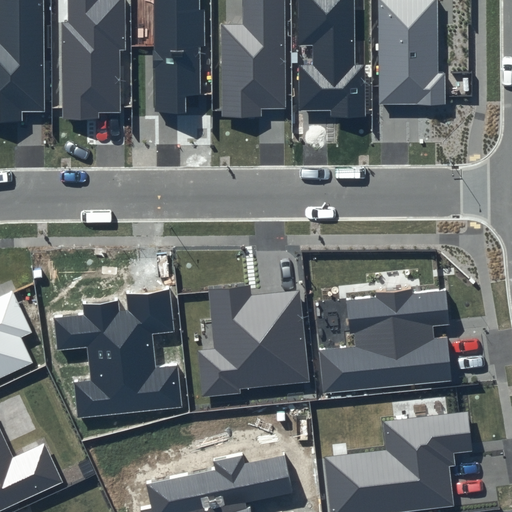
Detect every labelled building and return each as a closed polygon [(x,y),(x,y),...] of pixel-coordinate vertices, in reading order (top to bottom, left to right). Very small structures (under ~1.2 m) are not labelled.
[(43,0),(0,0),(0,120),(23,121),(22,111),(45,112),(43,0)] [(67,0),(68,22),(61,22),(62,118),(99,117),(99,112),(121,113),(120,50),(124,50),(124,0),(67,0)] [(201,0),(154,0),(156,114),(185,114),(184,95),(202,95),(201,0)] [(284,0),(242,0),(243,23),(220,24),(221,117),(261,117),(261,109),(286,109),(284,0)] [(354,0),(298,0),(298,46),(313,46),(313,65),(299,66),(299,112),(331,112),(331,117),(366,117),(365,65),(355,64),(354,0)] [(437,0),(377,0),(379,104),(445,104),(445,72),(438,72),(437,0)] [(214,349),(197,351),(201,396),(310,384),(300,291),(250,296),(250,285),(207,290),(214,349)] [(117,299),(83,302),(83,313),(53,316),(57,352),(87,349),(90,380),(74,382),(77,418),(182,407),(177,365),(154,368),(151,333),(174,331),(169,288),(125,293),(128,310),(118,311),(117,299)] [(0,377),(32,363),(20,338),(32,332),(12,291),(0,296),(0,377)] [(446,291),(348,301),(352,348),(319,352),(323,393),(451,380),(447,336),(434,338),(433,327),(450,325),(446,291)] [(468,411),(383,421),(386,449),(323,457),(330,511),(400,511),(454,506),(447,455),(474,451),(468,411)] [(13,458),(0,429),(0,511),(62,482),(44,444),(13,458)] [(283,454),(147,484),(151,506),(140,509),(140,511),(251,511),(249,502),(292,493),(283,454)]
